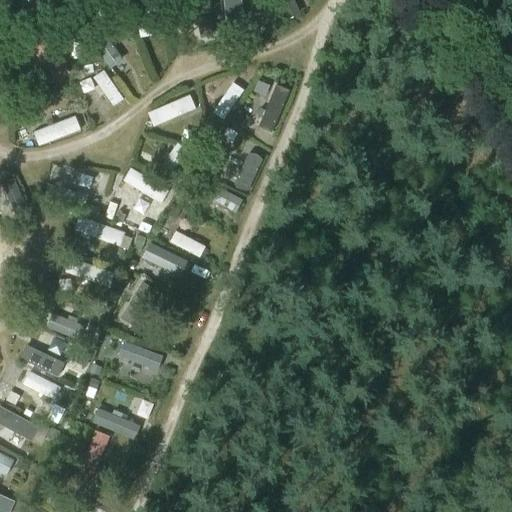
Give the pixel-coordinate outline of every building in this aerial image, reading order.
[(51,0),(49,12),(57,14),(60,2),(51,0)] [(238,0),(223,0),(226,26),(240,25),(238,0)] [(292,0),(276,0),(285,20),(298,15),(292,0)] [(147,1),(134,3),(139,38),(152,36),(147,1)] [(208,18),(196,21),(200,39),(212,37),(208,18)] [(85,20),(77,23),(81,31),(88,27),(85,20)] [(57,23),(51,28),(55,34),(62,30),(57,23)] [(99,28),(86,37),(108,69),(121,60),(99,28)] [(39,35),(27,45),(46,69),(54,79),(57,82),(69,73),(39,35)] [(92,66),(82,67),(84,75),(93,73),(92,66)] [(46,69),(39,75),(46,85),(54,79),(46,69)] [(102,72),(93,79),(112,107),(122,100),(102,72)] [(232,83),(212,113),(223,121),(244,91),(232,83)] [(276,86),(258,128),(271,134),(289,91),(276,86)] [(189,97),(148,114),(154,127),(195,110),(189,97)] [(238,111),(231,121),(240,128),(247,118),(238,111)] [(74,117),(32,133),(37,147),(79,131),(74,117)] [(213,118),(207,124),(215,131),(221,125),(213,118)] [(177,145),(158,170),(167,178),(187,152),(177,145)] [(188,151),(181,161),(189,167),(196,157),(188,151)] [(246,155),(232,187),(245,193),(260,161),(246,155)] [(199,157),(192,168),(202,174),(208,163),(199,157)] [(130,170),(123,182),(161,204),(168,192),(130,170)] [(79,173),(77,184),(90,188),(93,177),(79,173)] [(13,181),(1,186),(17,222),(29,217),(13,181)] [(48,185),(45,197),(83,207),(86,196),(63,190),(48,185)] [(212,185),(205,198),(235,214),(242,201),(212,185)] [(182,190),(175,203),(182,207),(189,194),(182,190)] [(131,234),(150,204),(141,199),(122,229),(131,234)] [(173,207),(169,215),(176,219),(180,211),(173,207)] [(181,219),(205,230),(210,219),(186,208),(181,219)] [(117,213),(114,221),(122,224),(125,216),(117,213)] [(78,217),(74,230),(119,246),(123,234),(78,217)] [(141,222),(138,229),(148,233),(151,226),(141,222)] [(175,232),(169,243),(198,257),(203,247),(175,232)] [(137,236),(134,244),(142,246),(145,239),(137,236)] [(149,246),(142,261),(178,279),(185,264),(149,246)] [(69,259),(64,274),(107,290),(113,274),(69,259)] [(121,278),(118,286),(125,289),(128,280),(121,278)] [(140,285),(120,319),(132,327),(153,292),(140,285)] [(51,314),(46,328),(80,340),(85,327),(51,314)] [(123,344),(118,358),(157,372),(162,358),(123,344)] [(27,347),(21,360),(57,377),(63,364),(27,347)] [(77,353),(73,362),(85,368),(89,359),(77,353)] [(92,365),(89,373),(97,377),(101,368),(92,365)] [(30,373),(23,385),(43,395),(48,398),(54,401),(60,388),(30,373)] [(91,379),(88,386),(95,390),(98,382),(91,379)] [(11,393),(7,401),(15,405),(20,397),(11,393)] [(43,395),(41,399),(50,404),(52,400),(48,398),(43,395)] [(0,406),(0,425),(31,442),(39,428),(0,406)] [(98,409),(92,423),(133,440),(139,426),(98,409)] [(51,429),(48,436),(57,440),(60,432),(51,429)] [(95,432),(81,469),(94,474),(108,437),(95,432)] [(0,454),(0,473),(6,476),(13,462),(0,454)] [(20,461),(17,468),(24,471),(27,465),(20,461)] [(35,467),(32,474),(40,478),(43,472),(35,467)] [(50,495),(46,503),(53,507),(58,498),(50,495)]
